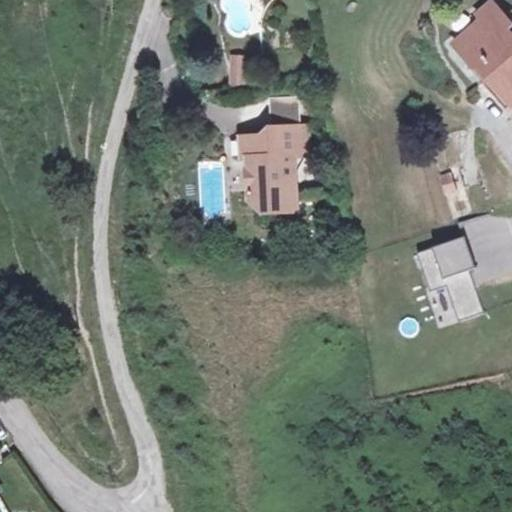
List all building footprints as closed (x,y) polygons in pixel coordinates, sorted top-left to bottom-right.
[(510,100),(511,98),(511,50),(506,42),(511,34),(507,25),(510,23),(493,0),(491,0),(477,10),(484,20),(463,36),(491,71),(489,73),(510,100)] [(249,85),(249,54),(229,54),(229,85),(249,85)] [(307,148),(308,122),(275,120),(275,126),(248,127),(248,154),(259,156),(259,162),(253,163),(254,193),(260,202),(280,202),(280,210),(298,209),(299,179),(293,178),(293,149),(307,148)] [(451,173),(439,176),(446,200),(458,196),(451,173)] [(468,235),(418,249),(429,289),(446,284),(455,320),(481,313),(470,269),(476,268),(468,235)]
